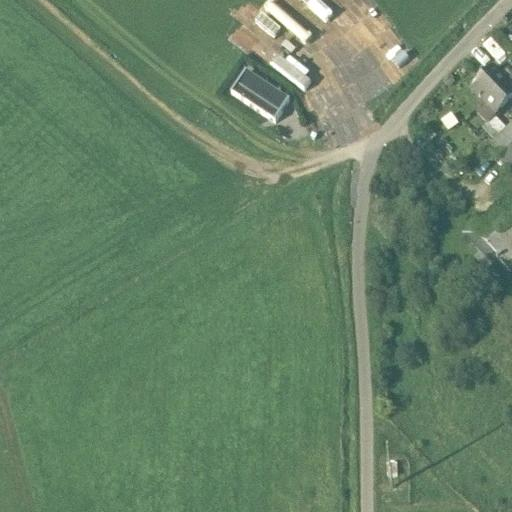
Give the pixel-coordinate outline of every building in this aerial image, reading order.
[(511,79),(508,75),(500,84),(511,96),(511,79)] [(511,96),(500,84),(494,78),(474,97),(484,108),(476,117),(487,129),(511,105),(511,96)] [(289,108),(246,80),(232,102),(275,129),(289,108)] [(511,133),(486,158),(510,183),(511,180),(511,133)] [(511,210),(511,209),(477,243),(503,269),(509,276),(511,273),(511,210)] [(503,269),(477,243),(470,249),(496,276),(503,269)] [(396,483),(396,471),(387,471),(387,483),(396,483)]
